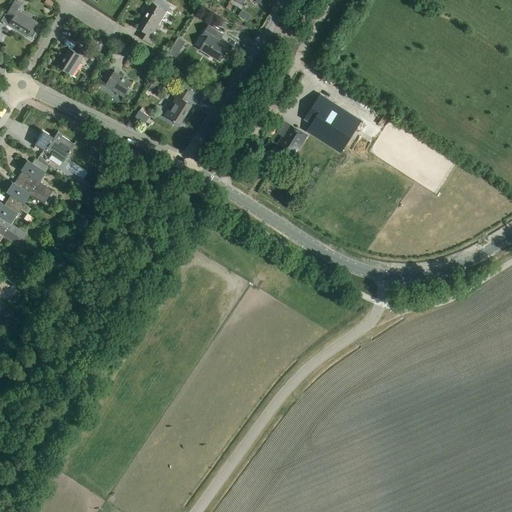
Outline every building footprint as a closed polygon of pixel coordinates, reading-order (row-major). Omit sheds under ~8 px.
[(6,15),(11,19),(7,26),(26,37),(27,36),(31,39),(31,40),(39,27),(39,26),(38,27),(34,24),(35,22),(17,11),(21,4),(15,0),(6,15)] [(244,0),(256,0),(255,2),(266,9),(272,0),(233,0),(241,5),(244,0)] [(51,9),(53,4),(46,1),(44,6),(51,9)] [(151,45),(155,39),(151,37),(167,12),(152,2),(136,28),(142,32),(139,37),(151,45)] [(221,20),(218,25),(225,29),(228,24),(221,20)] [(219,62),(228,48),(219,42),(223,35),(209,26),(203,35),(207,38),(200,50),(219,62)] [(99,51),(102,53),(108,45),(105,42),(99,51)] [(91,54),(79,47),(75,53),(69,48),(57,67),(72,76),(84,58),(87,61),(91,54)] [(176,58),(179,52),(174,49),(171,55),(176,58)] [(152,59),(149,65),(155,68),(159,63),(152,59)] [(124,98),(133,83),(114,71),(105,86),(124,98)] [(152,83),(147,90),(151,93),(156,86),(152,83)] [(179,126),(192,106),(185,102),(189,95),(178,87),(172,96),(176,99),(165,117),(179,126)] [(322,101),(310,120),(316,124),(311,130),(339,149),(356,123),(322,101)] [(284,136),(280,143),(285,146),(279,156),(290,163),(307,136),(285,123),(279,133),(284,136)] [(53,139),(43,133),(35,145),(50,155),(51,155),(62,162),(65,158),(74,145),(57,134),(53,139)] [(27,160),(20,170),(22,171),(29,177),(25,183),(48,198),(53,202),(51,197),(53,194),(51,193),(52,192),(38,183),(48,168),(47,167),(37,160),(35,159),(32,163),(27,160)] [(86,175),(82,183),(88,187),(93,180),(86,175)] [(309,183),(306,187),(310,190),(314,183),(311,180),(309,183)] [(13,184),(6,194),(10,196),(7,201),(20,210),(27,215),(28,215),(30,210),(23,205),(30,195),(43,205),(49,209),(53,203),(53,202),(48,198),(25,183),(21,189),(13,184)] [(0,203),(0,217),(2,218),(0,220),(0,226),(19,240),(24,233),(10,224),(20,210),(7,201),(4,206),(0,203)] [(0,239),(2,237),(15,246),(19,240),(0,226),(0,239)] [(0,339),(5,342),(9,334),(4,331),(0,338),(0,339)]
